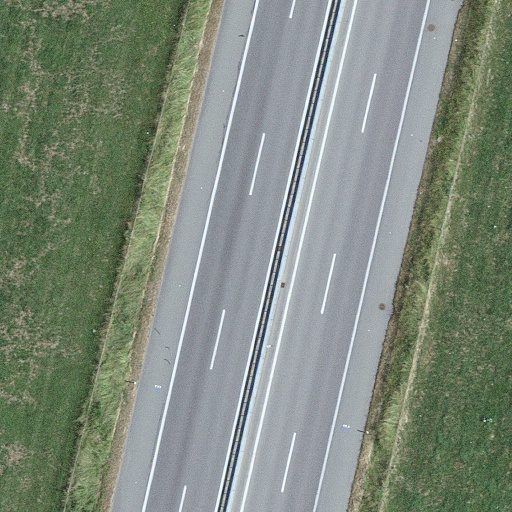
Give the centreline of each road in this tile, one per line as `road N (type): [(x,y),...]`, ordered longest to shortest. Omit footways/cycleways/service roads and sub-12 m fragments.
road 1 (motorway): [(293,0),(179,511)]
road 2 (motorway): [(277,511),(391,0)]
